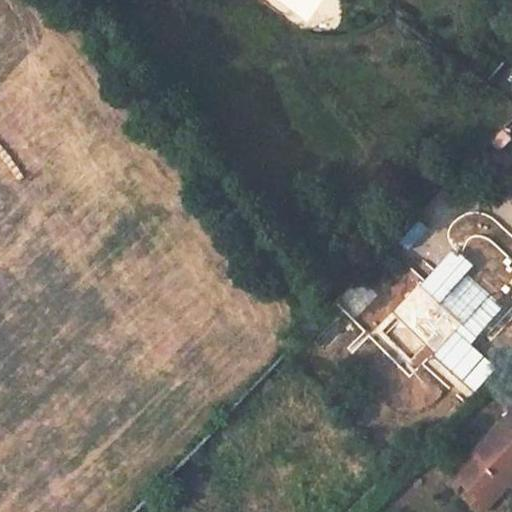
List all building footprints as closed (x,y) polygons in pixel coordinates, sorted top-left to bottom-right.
[(511,134),(511,123),(509,121),(491,141),(499,149),(511,134)] [(492,259),(473,240),(431,286),(445,300),(467,322),(463,327),(478,341),(498,320),(481,305),(491,295),(474,280),(468,274),(477,265),(482,270),(492,259)] [(482,270),(477,265),(468,274),(474,280),(482,270)] [(467,322),(445,300),(440,306),(463,327),(467,322)] [(511,410),(452,472),(469,489),(486,505),(506,484),(505,483),(511,475),(511,410)] [(486,505),(469,489),(464,494),(481,511),(486,505)]
